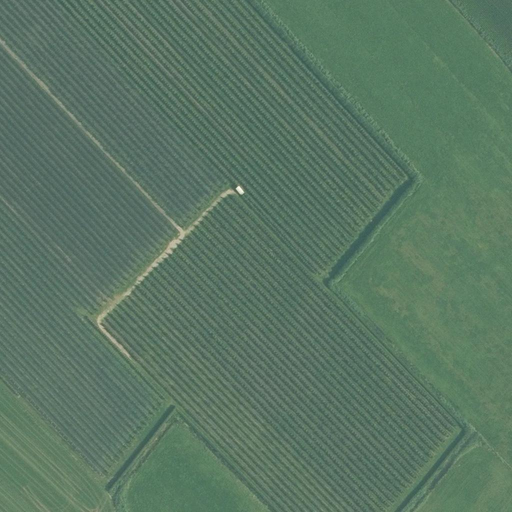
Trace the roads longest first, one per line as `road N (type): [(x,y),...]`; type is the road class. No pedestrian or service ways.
road 1 (track): [(0,40),(183,234)]
road 2 (track): [(229,188),(102,314)]
